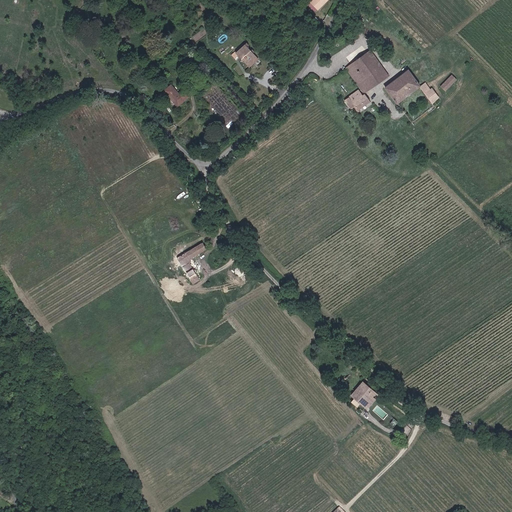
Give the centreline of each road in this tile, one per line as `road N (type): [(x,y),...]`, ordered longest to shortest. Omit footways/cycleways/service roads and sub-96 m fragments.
road 1 (unclassified): [(511,440),(403,402),(266,273),(203,170)]
road 2 (unclassified): [(203,170),(142,106),(103,89),(69,91),(0,121)]
road 3 (unclassified): [(344,0),(270,113),(203,170)]
road 4 (track): [(422,413),(415,437),(344,508)]
